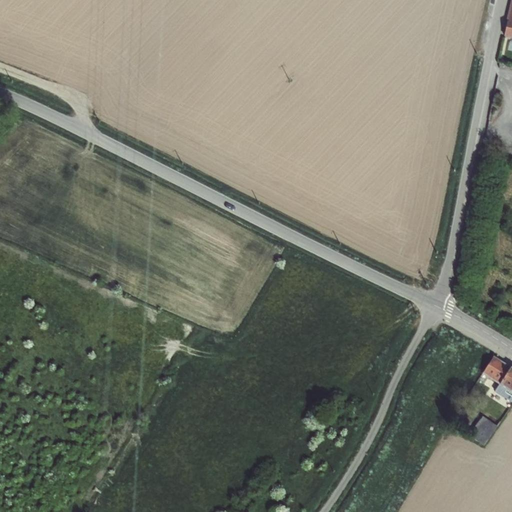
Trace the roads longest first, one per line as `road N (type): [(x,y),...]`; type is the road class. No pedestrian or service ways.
road 1 (tertiary): [(434,305),(0,92)]
road 2 (residential): [(501,0),(434,305)]
road 3 (unclassified): [(322,511),(356,463),(434,305)]
